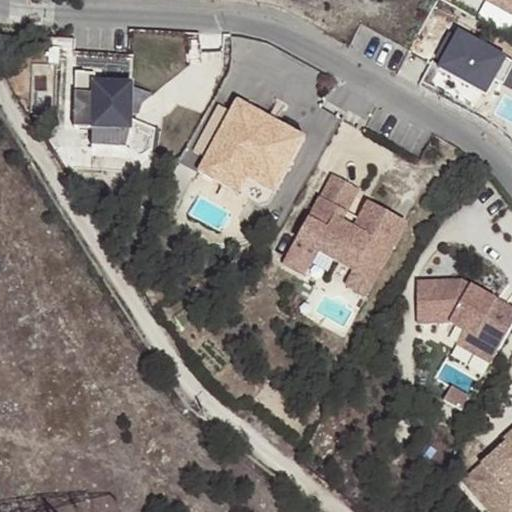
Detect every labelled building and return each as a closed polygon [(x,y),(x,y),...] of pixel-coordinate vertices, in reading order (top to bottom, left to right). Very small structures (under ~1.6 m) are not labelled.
[(101,75),(81,73),(75,129),(94,130),(92,149),(125,152),(141,158),(152,151),(155,131),(130,121),(134,85),(100,82),(101,75)] [(241,103),(237,110),(303,148),(307,141),(241,103)] [(303,148),(237,110),(199,172),(239,195),(248,179),(275,195),(303,148)] [(359,199),(333,184),(288,257),(307,269),(314,258),(333,270),(338,261),(356,271),(350,280),(370,292),(405,235),(368,211),(357,228),(363,231),(358,240),(352,237),(340,229),(359,199)] [(363,231),(357,228),(352,237),(358,240),(363,231)] [(307,269),(288,257),(280,270),(300,282),(307,269)] [(338,261),(333,270),(350,280),(356,271),(338,261)] [(370,292),(350,280),(342,293),(362,305),(370,292)] [(511,318),(457,287),(413,294),(420,334),(452,329),(465,336),(499,356),(511,333),(511,318)] [(499,356),(465,336),(458,350),(492,369),(499,356)] [(511,511),(511,435),(502,444),(509,452),(466,489),(486,511),(511,511)]
